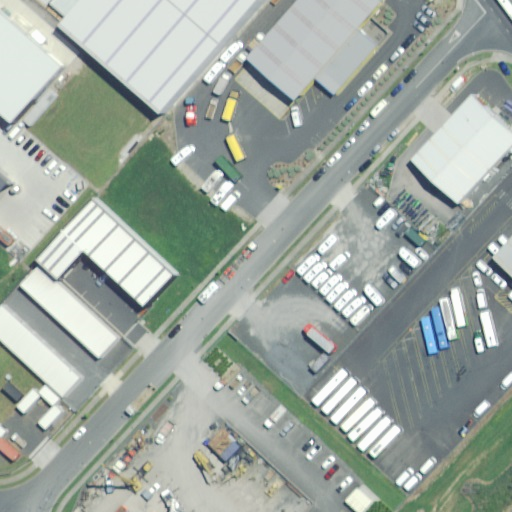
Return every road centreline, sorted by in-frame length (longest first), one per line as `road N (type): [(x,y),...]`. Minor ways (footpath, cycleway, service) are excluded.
road 1 (unclassified): [(19,511),(500,1)]
road 2 (unknown): [(181,337),(342,505)]
